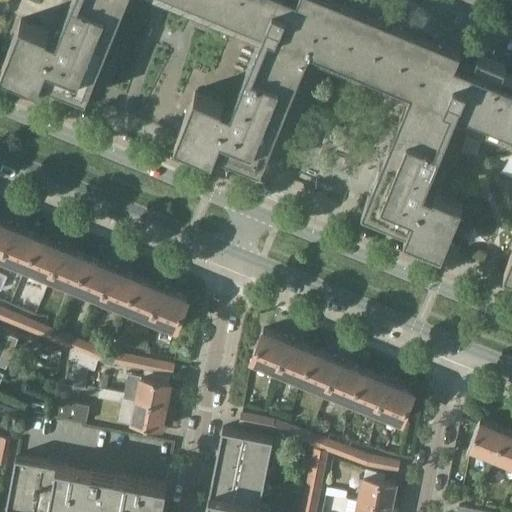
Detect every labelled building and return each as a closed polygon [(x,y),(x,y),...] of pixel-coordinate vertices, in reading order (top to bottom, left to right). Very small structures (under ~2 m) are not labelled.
[(71,0),(57,35),(49,31),(49,30),(21,18),(4,61),(87,95),(87,94),(125,0),(196,0),(264,28),(232,106),(223,102),(224,101),(195,90),(178,132),(262,166),(265,158),(268,151),(267,151),(260,149),(265,138),(271,140),(272,140),(278,125),(277,125),(271,122),(276,112),(282,114),(283,114),(289,99),(288,99),(282,96),(291,73),(297,76),(298,77),(310,47),(327,54),(392,80),(411,88),(399,118),(401,118),(406,120),(397,143),(390,141),(384,156),(391,159),(386,169),(380,167),(373,182),(380,185),(376,195),(369,193),(363,206),(362,208),(446,242),(463,199),(427,185),(427,186),(426,185),(458,107),(511,129),(511,248),(505,266),(511,268),(511,75),(504,72),(506,66),(478,54),(475,60),(459,54),(461,47),(414,27),(349,0),(348,0),(71,0)] [(38,235),(19,227),(19,225),(18,225),(10,222),(10,221),(8,222),(0,219),(0,261),(10,266),(14,257),(27,263),(38,235)] [(63,278),(76,284),(88,255),(69,247),(69,245),(67,245),(60,242),(59,241),(58,243),(38,235),(27,263),(41,269),(38,277),(59,286),(63,278)] [(112,298),(126,304),(138,275),(118,267),(118,266),(117,265),(110,262),(109,262),(108,263),(88,255),(76,284),(92,290),(88,298),(109,306),(112,298)] [(162,322),(175,328),(188,296),(168,288),(168,286),(167,286),(159,283),(158,282),(157,284),(138,275),(126,304),(140,310),(137,318),(160,328),(162,322)] [(11,310),(0,305),(0,315),(7,318),(11,310)] [(24,315),(11,310),(7,318),(20,324),(24,315)] [(37,321),(24,315),(20,324),(33,329),(37,321)] [(37,321),(33,329),(47,334),(50,326),(37,321)] [(63,331),(50,326),(47,334),(60,340),(63,331)] [(287,374),(301,380),(314,348),(294,340),(294,338),(293,338),(286,335),(285,334),(284,335),(264,327),(251,359),(265,365),(264,369),(285,378),(287,374)] [(73,345),(76,337),(63,331),(60,340),(73,345)] [(4,348),(12,352),(19,336),(10,333),(4,348)] [(90,342),(76,337),(73,345),(86,351),(90,342)] [(103,348),(90,342),(86,351),(101,357),(103,348)] [(97,369),(101,357),(86,351),(73,345),(70,358),(97,369)] [(4,348),(0,357),(0,363),(6,366),(12,352),(4,348)] [(108,350),(103,348),(101,357),(116,360),(118,352),(108,350)] [(336,394),(350,400),(363,368),(344,360),(344,358),(343,358),(336,355),(335,354),(333,356),(314,348),(301,380),(315,386),(313,390),(334,398),(336,394)] [(132,355),(118,352),(116,360),(130,363),(132,355)] [(146,357),(132,355),(130,363),(144,366),(146,357)] [(160,360),(146,357),(144,366),(158,369),(160,360)] [(173,363),(160,360),(158,369),(172,371),(173,363)] [(386,414),(401,420),(414,389),(394,380),(394,379),(393,378),(385,375),(384,375),(383,376),(363,368),(350,400),(363,405),(362,410),(384,419),(386,414)] [(124,395),(137,398),(166,403),(171,380),(142,374),(129,372),(124,395)] [(101,398),(122,402),(124,392),(99,387),(98,393),(102,394),(101,398)] [(61,398),(58,415),(86,420),(89,404),(61,398)] [(161,427),(166,403),(137,398),(132,421),(161,427)] [(254,423),(256,414),(242,411),(240,420),(254,423)] [(270,417),(256,414),(254,423),(267,425),(270,417)] [(511,429),(499,424),(480,416),(468,447),(511,465),(511,429)] [(274,418),(270,417),(267,425),(272,426),(280,429),(283,421),(274,418)] [(296,426),(283,421),(280,429),(293,434),(296,426)] [(274,436),(223,425),(218,448),(269,459),(274,436)] [(306,439),(309,431),(296,426),(293,434),(306,439)] [(322,436),(309,431),(306,439),(319,444),(322,436)] [(11,437),(2,435),(0,444),(0,460),(6,461),(11,437)] [(331,449),(334,440),(322,436),(319,444),(327,447),(331,449)] [(347,445),(334,440),(331,449),(344,454),(347,445)] [(357,459),(360,450),(347,445),(344,454),(357,459)] [(315,446),(313,455),(325,457),(327,449),(315,446)] [(214,470),(265,480),(269,459),(218,448),(214,470)] [(369,453),(360,450),(357,459),(367,462),(371,463),(372,454),(369,453)] [(161,511),(167,482),(16,454),(7,504),(48,511),(161,511)] [(384,466),(386,457),(372,454),(371,463),(384,466)] [(313,455),(311,464),(323,467),(325,457),(313,455)] [(399,459),(386,457),(384,466),(397,468),(399,459)] [(309,474),(322,476),(323,467),(311,464),(309,474)] [(210,491),(260,502),(265,480),(214,470),(210,491)] [(309,474),(308,483),(320,485),(322,476),(309,474)] [(364,476),(360,499),(390,505),(395,481),(390,480),(376,478),(364,476)] [(308,483),(306,492),(318,495),(320,485),(308,483)] [(205,511),(258,511),(260,502),(210,491),(205,511)] [(304,502),(316,504),(318,495),(306,492),(304,502)] [(388,511),(390,505),(360,499),(357,511),(388,511)] [(304,502),(302,510),(311,511),(314,511),(316,504),(304,502)]
